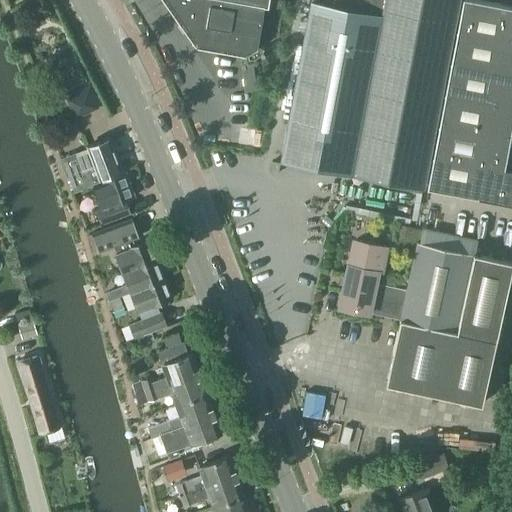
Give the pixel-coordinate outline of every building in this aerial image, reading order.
[(267,6),(267,0),(166,0),(197,42),(248,51),(248,58),(253,58),(260,53),(262,48),(256,45),(263,5),(267,6)] [(351,172),(381,13),(383,14),(385,0),(310,0),(280,159),(351,172)] [(422,186),(457,0),(385,0),(383,14),(381,13),(351,172),(422,186)] [(461,0),(426,187),(511,202),(511,168),(503,166),(511,119),(511,5),(482,0),(461,0)] [(256,90),(254,74),(242,75),(244,91),(256,90)] [(101,105),(91,81),(64,93),(66,98),(75,117),(97,107),(101,105),(102,105),(101,105)] [(76,153),(60,159),(66,175),(67,175),(73,191),(93,184),(92,181),(120,171),(108,137),(87,145),(88,147),(75,152),(76,153)] [(277,174),(280,162),(272,161),(270,173),(277,174)] [(133,196),(128,182),(124,169),(120,171),(92,181),(93,184),(101,206),(95,209),(100,223),(128,212),(124,200),(133,196)] [(131,218),(92,232),(96,242),(99,251),(112,246),(114,245),(117,252),(115,253),(122,271),(156,258),(148,239),(132,246),(130,239),(137,237),(137,236),(134,226),(131,218)] [(495,340),(511,262),(511,261),(474,253),(477,240),(421,228),(418,241),(416,240),(406,289),(388,285),(382,311),(400,314),(385,383),(481,404),(495,340)] [(378,283),(386,245),(361,240),(361,244),(354,242),(350,263),(348,263),(338,306),(368,312),(369,308),(382,311),(388,285),(378,283)] [(127,283),(105,292),(108,300),(109,300),(119,296),(130,291),(130,290),(163,277),(156,258),(122,271),(127,283)] [(148,306),(171,296),(163,277),(130,290),(130,291),(137,309),(148,305),(148,306)] [(119,296),(109,300),(113,310),(114,312),(123,308),(119,296)] [(142,334),(165,324),(160,312),(137,321),(142,334)] [(136,396),(199,373),(191,353),(187,354),(183,341),(156,351),(165,376),(153,381),(151,376),(131,383),(136,396)] [(37,431),(55,426),(34,355),(14,360),(37,431)] [(176,403),(206,392),(199,373),(136,396),(138,403),(171,392),(176,403)] [(150,435),(213,412),(206,392),(176,403),(180,416),(147,428),(150,435)] [(177,448),(190,443),(220,432),(213,412),(150,435),(151,438),(159,435),(168,459),(179,455),(177,448)] [(201,475),(175,484),(178,494),(190,490),(190,491),(191,491),(193,490),(236,475),(228,454),(198,465),(201,474),(201,475)] [(442,454),(417,464),(421,477),(447,467),(442,454)] [(166,476),(184,469),(181,459),(163,465),(166,476)] [(190,490),(178,494),(182,505),(194,501),(209,495),(212,505),(243,494),(236,475),(193,490),(191,491),(190,491),(190,490)] [(400,511),(435,511),(426,488),(396,500),(400,511)] [(249,511),(243,494),(212,505),(214,511),(249,511)]
